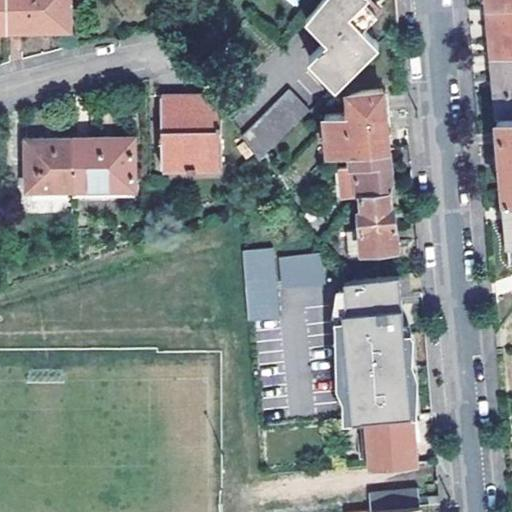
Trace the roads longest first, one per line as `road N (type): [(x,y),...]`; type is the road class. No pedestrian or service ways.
road 1 (residential): [(475,511),(430,0)]
road 2 (residential): [(0,89),(182,46)]
